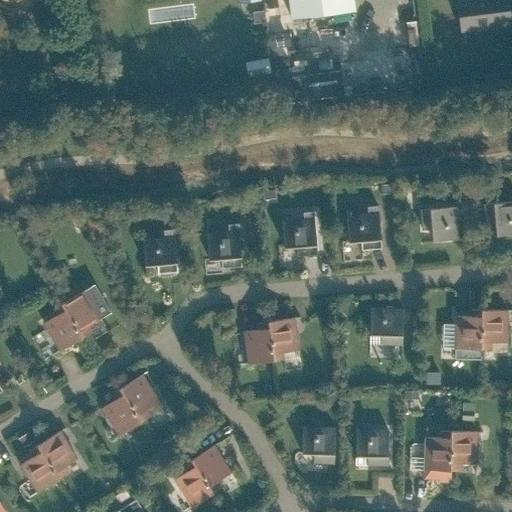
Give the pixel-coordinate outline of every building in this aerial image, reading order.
[(353,0),(288,0),(291,16),(355,9),(353,0)] [(507,0),(466,0),(457,1),(461,31),(510,25),(507,0)] [(268,57),(245,61),(248,77),(271,72),(268,57)] [(391,184),(379,184),(380,194),(391,194),(391,184)] [(275,189),(263,190),(264,199),(276,197),(275,189)] [(511,200),(484,203),(486,223),(495,222),(496,234),(511,232),(511,200)] [(368,213),(346,215),(349,241),(361,240),(361,249),(382,247),(378,205),(367,206),(368,213)] [(456,205),(421,208),(422,229),(432,228),(433,240),(459,238),(456,205)] [(304,218),(282,220),(284,247),(296,245),(297,255),(318,253),(314,210),(303,211),(304,218)] [(115,214),(102,220),(106,228),(119,222),(115,214)] [(229,230),(207,232),(209,259),(221,258),(222,267),(242,265),(239,222),(228,223),(229,230)] [(164,236),(143,238),(145,264),(157,263),(158,272),(178,271),(174,228),(164,229),(164,236)] [(95,283),(62,303),(83,336),(92,331),(88,325),(111,311),(95,283)] [(350,301),(342,310),(349,315),(356,306),(350,301)] [(83,336),(62,303),(53,308),(57,314),(44,322),(60,350),(83,336)] [(371,307),(370,333),(382,334),(382,343),(402,343),(403,308),(371,307)] [(455,347),(455,357),(481,358),(481,348),(482,308),(471,308),(471,315),(456,315),(455,347)] [(482,308),(481,348),(492,348),(492,341),(507,341),(508,309),(482,308)] [(294,317),(269,320),(274,359),(284,358),(283,351),(298,349),(294,317)] [(274,359),(269,320),(258,321),(259,328),(244,330),(248,362),(274,359)] [(142,373),(120,387),(142,420),(150,415),(146,409),(159,401),(142,373)] [(51,376),(41,383),(47,391),(57,384),(51,376)] [(142,420),(120,387),(111,393),(115,399),(102,407),(120,434),(142,420)] [(390,387),(385,395),(396,401),(401,392),(393,388),(390,387)] [(404,390),(404,398),(418,398),(418,390),(404,390)] [(462,409),(462,419),(474,419),(474,410),(462,409)] [(303,426),(302,452),(314,452),(314,461),(334,462),(335,427),(303,426)] [(356,428),(356,455),(368,455),(368,464),(388,464),(388,428),(356,428)] [(450,477),(450,469),(451,430),(441,429),(441,437),(425,436),(424,469),(424,477),(439,477),(439,480),(448,480),(448,477),(450,477)] [(60,430),(38,444),(60,477),(68,472),(65,466),(77,457),(60,430)] [(477,430),(451,430),(450,469),(461,470),(461,462),(476,463),(477,430)] [(174,437),(163,442),(168,452),(178,447),(174,437)] [(60,477),(38,444),(29,450),(33,456),(20,464),(38,491),(60,477)] [(214,444),(192,458),(213,491),(222,486),(218,480),(231,472),(214,444)] [(213,491),(192,458),(183,464),(187,470),(174,478),(191,505),(213,491)] [(124,469),(114,476),(120,486),(131,479),(124,469)] [(125,489),(116,495),(120,501),(129,495),(125,489)] [(136,498),(114,511),(145,511),(141,505),(136,498)]
